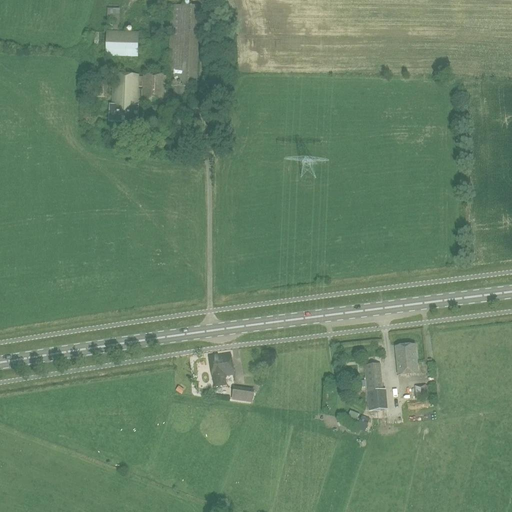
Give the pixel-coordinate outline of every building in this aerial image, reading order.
[(117,4),(108,4),(108,26),(117,26),(117,4)] [(168,77),(144,76),(144,78),(139,78),(139,75),(113,74),(112,106),(111,106),(110,122),(138,123),(139,102),(188,104),(189,87),(196,87),(200,7),(171,6),(168,77)] [(96,53),(138,52),(138,28),(96,28),(96,53)] [(396,346),(398,376),(418,374),(416,345),(396,346)] [(226,386),(225,376),(234,375),(231,354),(218,356),(218,355),(209,357),(212,378),(213,378),(214,388),(226,386)] [(382,390),(380,365),(365,366),(367,392),(382,390)] [(396,381),(398,397),(409,396),(407,380),(396,381)] [(233,400),(252,403),(253,391),(234,388),(233,400)] [(382,390),(367,392),(369,412),(388,411),(386,390),(382,390)] [(370,419),(362,416),(359,423),(367,427),(370,419)]
